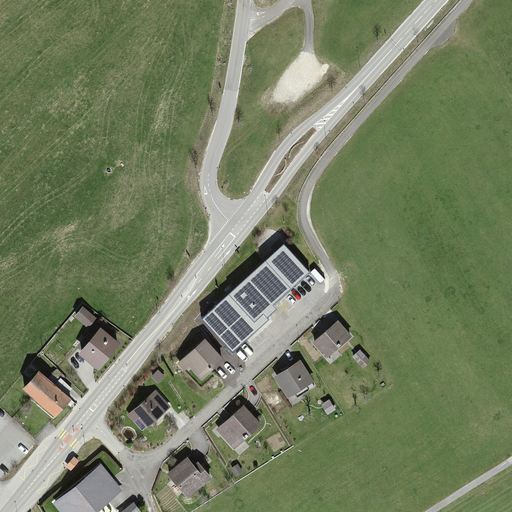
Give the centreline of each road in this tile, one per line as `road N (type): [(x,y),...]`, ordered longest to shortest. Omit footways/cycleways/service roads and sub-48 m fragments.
road 1 (track): [(467,0),(310,182),(303,214),(333,278),(327,303)]
road 2 (residential): [(85,417),(128,458),(154,459),(327,303)]
road 3 (primary): [(236,229),(85,417)]
road 4 (tertiary): [(236,229),(209,184),(244,0)]
road 5 (primary): [(362,82),(289,139),(255,205)]
road 6 (primary): [(255,205),(272,195),(362,82)]
road 7 (primary): [(85,417),(7,511)]
